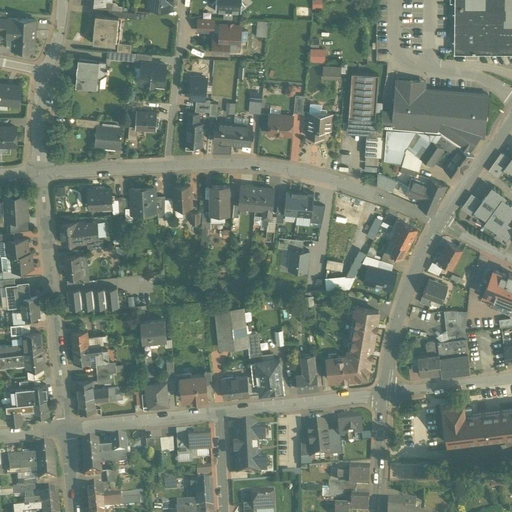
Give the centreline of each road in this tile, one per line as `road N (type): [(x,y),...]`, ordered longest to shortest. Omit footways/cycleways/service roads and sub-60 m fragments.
road 1 (residential): [(439,221),(289,169),(229,163),(42,172)]
road 2 (residential): [(66,429),(42,172)]
road 3 (residential): [(381,394),(406,290),(439,221)]
road 4 (residential): [(381,394),(219,414)]
road 5 (residential): [(219,414),(66,429)]
road 6 (residential): [(511,379),(381,394)]
road 7 (residential): [(439,221),(511,118)]
